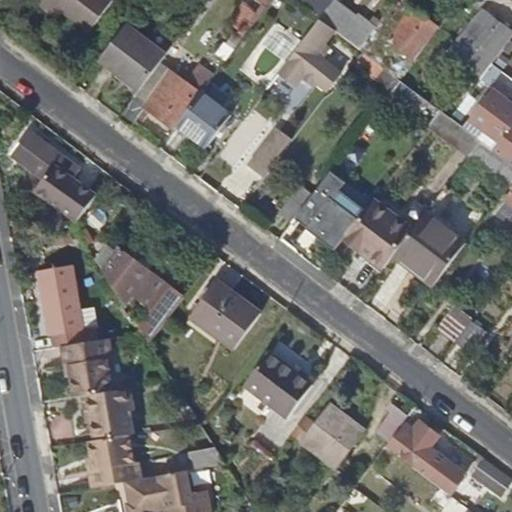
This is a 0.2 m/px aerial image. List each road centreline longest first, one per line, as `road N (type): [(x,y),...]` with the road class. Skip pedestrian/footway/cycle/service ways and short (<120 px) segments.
road 1 (residential): [(511,447),(0,62)]
road 2 (residential): [(0,322),(34,511)]
